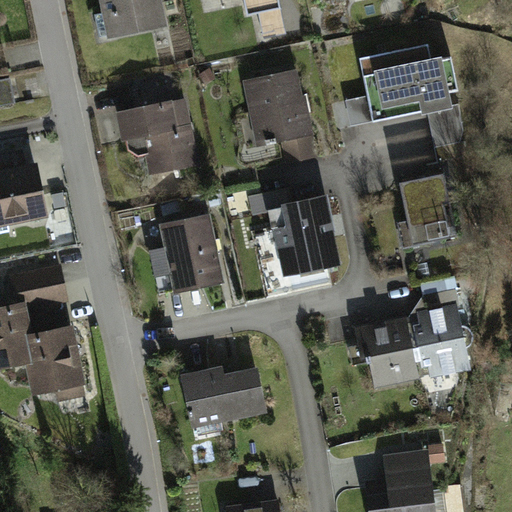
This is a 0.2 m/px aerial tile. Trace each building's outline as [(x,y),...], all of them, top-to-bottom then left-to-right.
[(164,0),(102,0),(110,42),(170,31),(164,0)] [(285,0),(226,0),(230,21),(270,14),(274,39),(300,35),(295,2),(286,4),(285,0)] [(374,87),(369,88),(379,134),(432,123),(417,53),(369,63),(374,87)] [(298,76),(247,85),(259,151),(316,140),(309,103),(303,104),(298,76)] [(0,80),(0,106),(16,104),(11,79),(0,80)] [(179,109),(119,119),(123,144),(152,139),(158,176),(201,169),(193,121),(181,123),(179,109)] [(28,155),(0,160),(0,230),(51,221),(42,170),(31,172),(28,155)] [(408,229),(399,231),(404,253),(461,242),(448,181),(401,190),(408,229)] [(293,194),(245,205),(249,229),(278,225),(276,217),(297,213),(293,194)] [(297,213),(276,217),(278,225),(287,270),(338,260),(327,207),(297,213)] [(214,221),(166,231),(179,298),(227,288),(214,221)] [(62,272),(28,279),(36,318),(70,311),(62,272)] [(0,376),(29,371),(35,400),(89,392),(80,332),(35,341),(25,309),(0,313),(0,376)] [(427,323),(418,325),(427,372),(434,371),(436,383),(476,376),(464,309),(426,316),(427,323)] [(409,324),(358,333),(364,362),(373,360),(379,392),(420,385),(409,324)] [(227,374),(184,383),(191,413),(199,411),(203,431),(268,417),(260,377),(229,383),(227,374)] [(392,488),(370,491),(372,511),(441,511),(435,456),(389,461),(392,488)]
